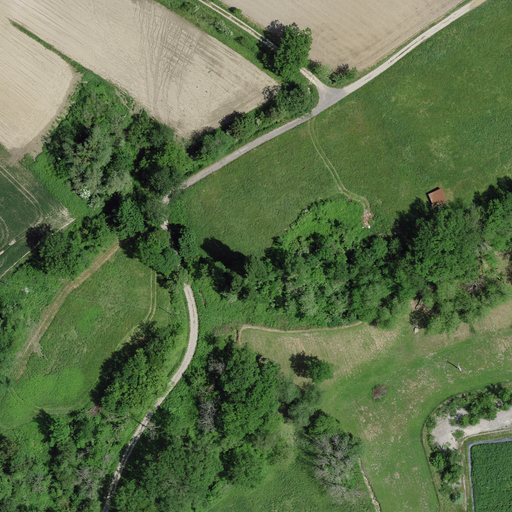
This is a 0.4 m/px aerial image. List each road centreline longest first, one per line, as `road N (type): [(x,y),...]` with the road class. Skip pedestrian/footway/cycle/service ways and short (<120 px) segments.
road 1 (track): [(105,511),(126,452),(194,347),(196,315),(171,232),(170,196),(334,101),(482,0)]
road 2 (track): [(202,0),(334,101)]
